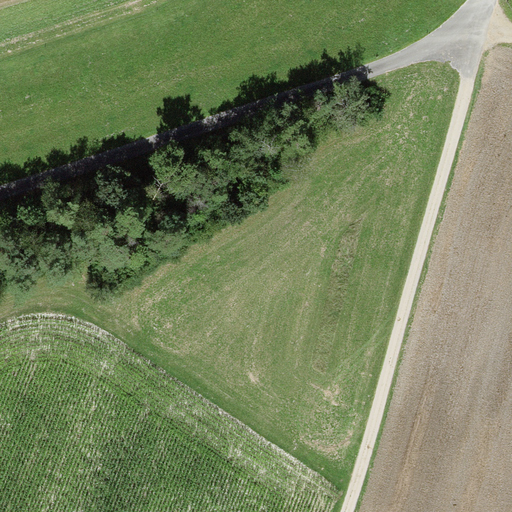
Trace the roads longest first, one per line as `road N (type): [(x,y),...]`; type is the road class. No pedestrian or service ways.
road 1 (track): [(473,31),(0,189)]
road 2 (track): [(473,31),(344,511)]
